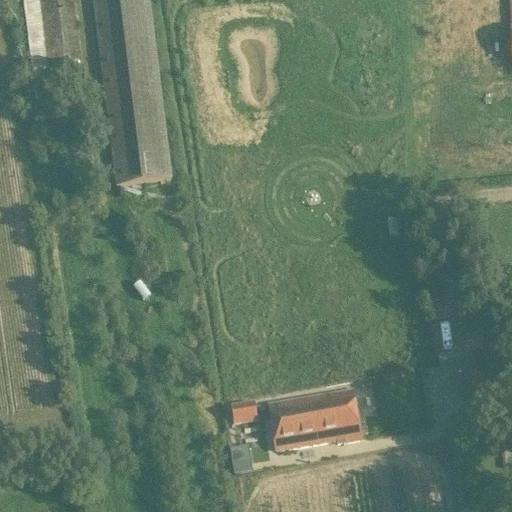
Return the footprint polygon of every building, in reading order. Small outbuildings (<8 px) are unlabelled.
[(39,0),(48,69),(83,66),(74,0),(39,0)] [(150,0),(92,0),(115,189),(172,181),(150,0)] [(511,89),(499,90),(500,116),(511,115),(511,89)] [(496,375),(471,379),(475,403),(500,399),(496,375)] [(338,444),(339,447),(362,443),(354,394),(268,408),(276,454),(338,444)] [(230,407),(234,428),(258,424),(254,403),(230,407)]
